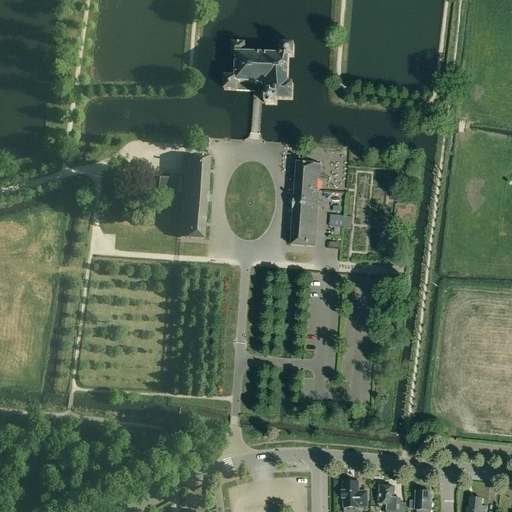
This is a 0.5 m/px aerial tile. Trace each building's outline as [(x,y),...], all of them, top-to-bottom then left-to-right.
[(231,54),(236,54),(235,76),(224,76),(224,90),(236,90),(237,83),(258,91),(266,84),(265,105),(277,105),(277,99),(292,100),(293,83),(288,83),(289,57),(293,57),(294,44),(281,44),(280,54),(245,53),(245,42),(231,42),(231,54)] [(210,156),(186,155),(180,238),(204,240),(210,156)] [(317,190),(317,180),(319,181),(320,165),(296,163),(290,246),(314,247),(319,190),(317,190)] [(179,179),(161,178),(160,189),(178,191),(179,179)] [(352,217),(330,215),(329,227),(335,227),(350,229),(352,217)] [(359,507),(367,506),(367,492),(358,492),(358,482),(354,483),(354,481),(347,481),(347,483),(343,483),(343,492),(342,492),(342,499),(344,499),(344,508),(359,507)] [(388,487),(388,486),(387,485),(383,485),(381,486),(381,487),(380,487),(379,507),(387,508),(386,511),(405,511),(405,504),(400,503),(401,500),(393,499),(394,488),(388,487)] [(430,504),(430,493),(424,493),(422,491),(419,491),(417,492),(415,492),(414,510),(417,510),(416,511),(430,511),(431,511),(431,504),(430,504)] [(467,508),(466,511),(485,511),(486,509),(481,509),(482,499),(470,498),(469,508),(467,508)]
